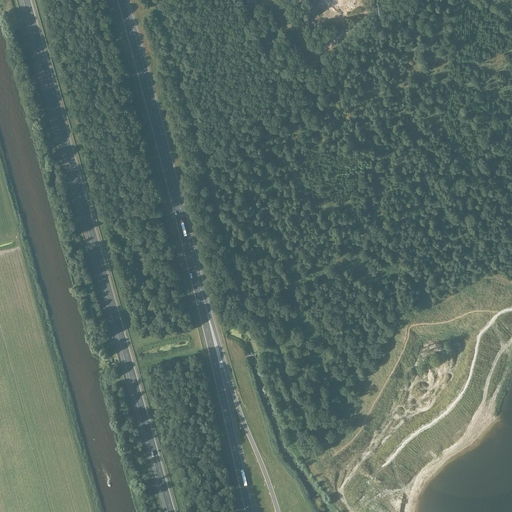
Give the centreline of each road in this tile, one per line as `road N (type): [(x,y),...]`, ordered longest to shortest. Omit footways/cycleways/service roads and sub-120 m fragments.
road 1 (motorway): [(26,0),(170,511)]
road 2 (track): [(511,141),(398,219),(217,284)]
road 3 (track): [(246,302),(153,0)]
road 4 (motorway): [(196,286),(121,0)]
road 5 (motorway): [(277,511),(196,286)]
road 6 (motorway): [(248,511),(196,286)]
road 7 (track): [(312,54),(367,12),(315,20)]
